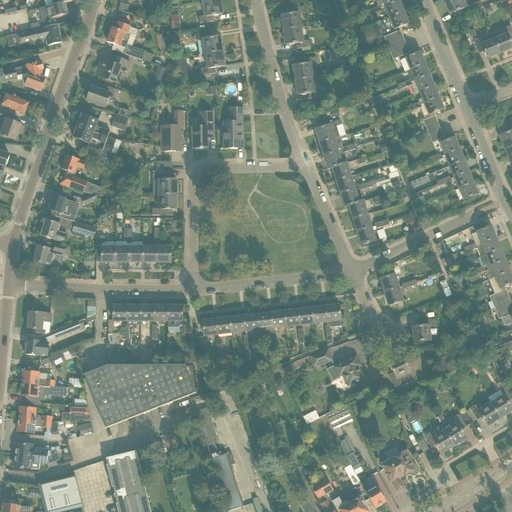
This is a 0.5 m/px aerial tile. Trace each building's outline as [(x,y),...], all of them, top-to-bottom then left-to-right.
[(72,1),(71,0),(52,0),(53,5),(40,9),(72,1)] [(222,14),(221,14),(218,0),(217,0),(202,3),(204,17),(198,17),(199,24),(213,22),(212,16),(222,14)] [(450,14),(466,8),(462,0),(445,0),(450,13),(449,14),(450,14)] [(72,1),(40,9),(43,24),(44,27),(56,24),(55,18),(56,18),(68,15),(65,4),(65,3),(66,3),(72,2),(72,1)] [(388,19),(403,13),(398,1),(384,7),(385,11),(388,19)] [(480,1),(467,7),(470,12),(482,7),(480,1)] [(120,9),(128,11),(129,4),(121,3),(120,9)] [(385,11),(384,7),(383,5),(377,7),(375,8),(377,14),(385,11)] [(298,13),(304,12),(304,7),(301,7),(291,8),(292,14),(281,16),(282,16),(284,30),(300,28),(298,13)] [(369,17),(377,14),(375,8),(367,12),(369,17)] [(408,23),(407,24),(403,13),(388,19),(393,30),(408,24),(408,23)] [(179,15),(171,16),(171,29),(180,28),(179,15)] [(133,29),(128,27),(118,23),(116,30),(112,28),(107,42),(120,47),(125,48),(123,54),(133,57),(143,61),(146,52),(127,45),(133,29)] [(47,47),(62,43),(58,25),(43,29),(16,35),(18,47),(45,40),(47,47)] [(511,45),(510,41),(511,39),(511,30),(510,26),(505,28),(507,35),(495,40),(494,40),(500,53),(511,47),(511,45)] [(309,42),(302,43),(300,28),(284,30),(286,44),(285,44),(285,45),(296,43),(297,49),(310,47),(309,42)] [(471,38),(477,36),(474,29),(469,32),(471,38)] [(391,41),(402,36),(400,31),(389,35),(391,41)] [(220,37),(209,39),(208,33),(195,35),(196,42),(198,42),(198,46),(202,46),(203,55),(221,52),(219,38),(220,37)] [(494,40),(495,40),(492,33),(474,41),(479,54),(484,51),(487,59),(488,58),(500,53),(494,40)] [(171,43),(175,39),(171,34),(169,36),(168,35),(166,37),(171,43)] [(394,47),(391,41),(389,35),(383,38),(388,49),(394,47)] [(394,47),(405,42),(402,36),(391,41),(394,47)] [(396,52),(407,47),(405,42),(394,47),(396,52)] [(398,58),(396,52),(394,47),(388,49),(393,60),(398,58)] [(398,58),(409,53),(407,47),(396,52),(398,58)] [(224,66),(223,66),(221,52),(203,55),(205,68),(200,69),(202,76),(215,74),(214,68),(224,66)] [(419,53),(420,53),(419,53),(400,61),(404,72),(424,64),(419,53)] [(185,57),(174,59),(184,82),(187,81),(187,76),(188,76),(185,57)] [(310,64),(317,63),(316,57),(302,59),(303,65),(293,66),(293,67),(294,66),(296,81),(312,78),(310,64)] [(130,63),(124,61),(115,58),(113,64),(101,60),(100,62),(103,63),(98,77),(116,83),(120,72),(126,74),(130,63)] [(41,71),(43,70),(41,62),(26,66),(25,64),(23,65),(24,67),(3,72),(1,65),(0,64),(0,85),(28,77),(29,78),(26,87),(40,92),(45,79),(43,78),(41,71)] [(168,64),(167,66),(168,69),(171,71),(173,70),(175,67),(174,64),(171,63),(168,64)] [(411,82),(428,75),(424,64),(404,72),(405,73),(407,72),(410,80),(411,82)] [(158,67),(155,74),(163,77),(165,70),(158,67)] [(412,95),(433,87),(428,75),(411,82),(410,80),(403,83),(405,88),(409,87),(412,95)] [(321,92),(315,93),(312,78),(296,81),(298,95),(297,95),(308,94),(309,100),(321,98),(321,92)] [(420,105),(437,98),(433,87),(412,95),(413,96),(419,93),(421,99),(418,100),(419,103),(420,105)] [(110,94),(99,90),(91,88),(86,101),(105,108),(110,94)] [(14,96),(14,97),(6,94),(2,106),(24,114),(29,102),(16,97),(16,96),(14,96)] [(376,97),(371,99),(375,108),(380,106),(376,97)] [(442,109),(437,98),(420,105),(419,103),(413,105),(415,110),(419,108),(423,117),(443,109),(442,109)] [(221,129),(221,134),(223,137),(223,149),(237,149),(243,148),(243,135),(243,133),(243,131),(243,116),(243,108),(233,108),(228,108),(228,123),(223,123),(223,129),(221,129)] [(128,118),(129,112),(119,109),(117,116),(128,118)] [(173,126),(161,126),(161,142),(161,152),(175,152),(181,152),(181,148),(181,138),(181,128),(183,127),(183,111),(172,111),(173,126)] [(199,126),(193,126),(193,149),(207,149),(209,149),(209,140),(213,140),(213,131),(213,113),(203,113),(199,113),(199,126)] [(99,121),(91,118),(82,115),(77,126),(107,138),(109,132),(97,126),(99,121)] [(128,118),(117,116),(115,115),(111,128),(124,133),(129,119),(128,118)] [(425,126),(437,122),(435,116),(423,121),(425,126)] [(20,126),(11,122),(3,120),(0,121),(0,135),(5,138),(6,137),(15,140),(18,133),(21,135),(23,129),(22,129),(20,128),(20,126)] [(336,127),(341,126),(339,121),(328,124),(328,126),(315,130),(316,130),(320,143),(339,137),(336,127)] [(428,132),(439,127),(437,122),(425,126),(428,132)] [(511,124),(507,127),(509,132),(499,136),(500,137),(501,136),(506,150),(511,147),(511,124)] [(107,138),(77,126),(73,138),(90,145),(91,140),(104,145),(102,150),(99,149),(99,152),(87,148),(85,154),(109,160),(115,141),(107,138)] [(430,138),(442,133),(439,127),(428,132),(430,138)] [(432,143),(444,138),(442,133),(430,138),(432,143)] [(354,145),(342,148),(339,137),(320,143),(324,156),(355,146),(354,145)] [(454,139),(454,138),(440,144),(445,155),(458,149),(454,139)] [(0,152),(0,146),(1,144),(0,143),(0,165),(5,167),(9,156),(0,152)] [(386,145),(379,147),(381,153),(388,151),(386,145)] [(344,153),(356,150),(355,146),(324,156),(328,169),(347,163),(344,153)] [(450,166),(463,161),(458,149),(445,155),(450,166)] [(65,171),(60,185),(69,188),(83,193),(89,195),(94,193),(103,189),(87,182),(73,177),(77,168),(83,170),(86,163),(76,159),(66,156),(61,170),(65,171)] [(454,178),(467,172),(463,161),(450,166),(454,178)] [(337,181),(354,176),(350,163),(347,164),(347,163),(328,169),(328,170),(333,168),(337,181)] [(459,189),(472,183),(467,172),(454,178),(459,189)] [(176,180),(166,180),(166,174),(151,174),(152,181),(157,181),(158,195),(175,195),(175,181),(176,181),(176,180)] [(351,177),(354,176),(337,181),(341,194),(355,190),(351,177)] [(438,187),(446,184),(444,179),(436,182),(438,187)] [(359,191),(372,187),(371,182),(357,187),(359,191)] [(477,194),(472,183),(459,189),(463,200),(477,194)] [(363,201),(358,202),(355,190),(341,194),(345,207),(344,207),(363,202),(363,201)] [(89,195),(81,199),(84,206),(98,200),(94,193),(89,195)] [(176,209),(175,209),(175,195),(158,195),(158,209),(152,209),(152,216),(173,216),(173,213),(172,213),(172,210),(176,210),(176,209)] [(53,196),(48,210),(52,212),(50,216),(74,222),(79,204),(72,201),(53,196)] [(353,219),(367,215),(363,202),(344,207),(344,208),(349,206),(353,219)] [(357,232),(371,228),(367,215),(353,219),(357,232)] [(410,233),(420,230),(415,215),(404,219),(410,233)] [(56,232),(59,224),(45,220),(41,236),(54,240),(64,243),(66,235),(56,232)] [(375,229),(389,225),(388,220),(374,225),(375,229)] [(92,238),(94,229),(75,223),(72,232),(71,235),(83,238),(84,235),(92,238)] [(490,228),(491,227),(471,235),(475,244),(475,246),(494,238),(490,228)] [(377,232),(373,234),(371,228),(357,232),(361,245),(379,240),(377,232)] [(132,244),(132,236),(127,236),(127,242),(116,242),(116,247),(115,247),(115,262),(129,262),(129,247),(129,244),(132,244)] [(479,258),(499,250),(494,238),(475,246),(475,244),(469,246),(471,251),(475,249),(479,258)] [(67,249),(67,248),(53,244),(51,252),(68,256),(70,250),(67,249)] [(34,262),(32,268),(34,269),(42,272),(43,270),(45,264),(53,267),(60,269),(63,257),(56,255),(50,253),(51,250),(47,249),(37,246),(33,261),(34,262)] [(96,250),(96,262),(101,262),(101,263),(102,263),(102,262),(115,262),(115,247),(102,247),(101,247),(101,250),(96,250)] [(143,247),(129,247),(129,262),(143,262),(143,248),(143,247)] [(156,262),(156,248),(143,248),(143,262),(156,262)] [(170,248),(160,248),(156,248),(156,262),(170,262),(170,263),(170,248)] [(483,269),(504,261),(499,250),(479,258),(482,267),(483,269)] [(488,280),(508,272),(504,261),(483,269),(482,267),(477,269),(479,274),(484,272),(488,280)] [(511,281),(508,272),(488,280),(492,292),(504,287),(511,283),(511,281)] [(398,288),(397,284),(394,275),(380,279),(380,280),(381,280),(385,292),(398,288)] [(496,301),(508,296),(504,287),(492,292),(493,295),(496,301)] [(388,306),(403,301),(398,288),(385,292),(389,305),(388,306)] [(498,307),(496,301),(493,295),(489,297),(494,308),(498,307)] [(498,307),(510,302),(508,296),(496,301),(498,307)] [(95,315),(96,301),(89,301),(89,307),(87,307),(87,319),(87,318),(95,315)] [(500,312),(511,307),(511,305),(510,302),(498,307),(500,312)] [(329,328),(341,327),(339,306),(338,306),(338,307),(325,308),(327,324),(327,326),(325,327),(326,336),(330,335),(329,328)] [(127,307),(113,307),(113,323),(126,323),(127,323),(127,307)] [(140,323),(140,307),(127,307),(127,323),(126,323),(126,326),(124,326),(124,333),(129,333),(129,326),(140,326),(140,323)] [(140,323),(154,323),(154,307),(140,307),(140,323)] [(167,328),(168,328),(168,307),(154,307),(154,323),(167,323),(167,328)] [(182,323),(182,317),(182,307),(181,307),(168,307),(168,328),(179,328),(179,333),(184,333),(184,326),(181,326),(181,323),(182,323)] [(503,318),(500,312),(498,307),(494,308),(498,320),(503,318)] [(504,318),(511,314),(511,307),(500,312),(503,318),(504,318)] [(327,324),(325,308),(312,310),(313,325),(327,324)] [(300,327),(313,325),(312,310),(298,311),(300,327)] [(286,328),(300,327),(298,311),(284,313),(286,328)] [(29,312),(27,329),(29,329),(29,335),(42,336),(45,335),(45,334),(45,331),(43,330),(43,324),(49,324),(51,314),(29,312)] [(272,330),(286,328),(284,313),(271,314),(272,330)] [(272,330),(271,314),(257,316),(259,336),(270,334),(273,334),(273,333),(272,330)] [(259,336),(257,316),(243,318),(245,333),(258,331),(259,336)] [(231,335),(245,333),(243,318),(230,319),(231,335)] [(218,336),(231,335),(230,319),(216,321),(218,336)] [(429,327),(436,327),(436,319),(422,321),(422,326),(412,327),(412,328),(413,328),(414,342),(413,342),(431,341),(429,327)] [(204,338),(218,336),(216,321),(203,322),(202,322),(204,338)] [(49,333),(45,334),(48,342),(71,333),(68,325),(49,333)] [(43,343),(36,342),(26,341),(25,355),(47,357),(48,345),(42,345),(43,343)] [(313,369),(333,361),(328,349),(309,357),(313,369)] [(61,352),(48,357),(52,366),(65,360),(61,352)] [(332,367),(326,370),(332,382),(338,379),(342,377),(347,388),(355,383),(364,379),(358,368),(356,364),(359,362),(356,356),(347,360),(332,368),(332,367)] [(411,373),(407,366),(403,357),(402,357),(402,358),(390,364),(389,363),(393,373),(388,375),(394,387),(401,384),(398,379),(411,373)] [(475,365),(469,368),(472,373),(478,370),(475,365)] [(106,427),(194,393),(184,368),(108,368),(86,376),(106,427)] [(23,372),(22,384),(55,387),(55,381),(51,381),(39,380),(40,374),(33,373),(23,372)] [(81,386),(80,379),(71,379),(71,387),(81,386)] [(22,384),(21,396),(25,396),(25,402),(36,403),(40,404),(40,400),(45,400),(45,396),(66,397),(67,393),(70,393),(70,388),(55,387),(22,384)] [(511,399),(507,390),(505,387),(500,390),(503,396),(491,404),(499,418),(511,410),(511,411),(511,410),(507,402),(511,399)] [(421,398),(411,403),(415,409),(424,404),(426,403),(423,397),(421,398)] [(408,419),(415,415),(409,404),(403,407),(408,419)] [(487,425),(499,418),(491,404),(478,412),(475,406),(470,409),(477,420),(482,417),(487,426),(488,426),(487,425)] [(345,405),(325,415),(333,433),(353,423),(345,405)] [(89,408),(73,407),(72,422),(91,421),(89,408)] [(36,409),(30,409),(20,408),(19,420),(51,423),(52,417),(36,416),(36,409)] [(466,427),(461,418),(459,415),(448,422),(451,427),(444,431),(453,446),(466,438),(466,439),(467,439),(461,430),(466,427)] [(51,423),(19,420),(18,432),(34,433),(35,428),(51,430),(51,423)] [(441,453),(453,446),(444,431),(433,438),(429,433),(424,436),(431,448),(436,445),(441,454),(442,454),(441,453)] [(424,452),(430,449),(423,436),(417,440),(424,452)] [(16,444),(15,456),(31,457),(40,458),(41,457),(48,457),(48,451),(40,450),(41,446),(33,445),(26,445),(16,444)] [(414,466),(410,460),(412,459),(406,450),(399,454),(395,447),(384,454),(388,461),(380,465),(396,492),(404,487),(399,479),(400,479),(399,477),(403,474),(404,476),(409,473),(411,474),(412,474),(413,475),(414,474),(415,474),(416,474),(416,473),(417,472),(417,471),(417,470),(417,469),(417,468),(415,465),(414,466)] [(150,511),(136,452),(106,459),(107,465),(106,466),(112,488),(113,488),(115,494),(114,495),(114,498),(116,497),(117,504),(116,504),(117,511),(150,511)] [(69,453),(63,455),(65,463),(71,461),(69,453)] [(353,453),(346,457),(354,471),(360,467),(361,467),(353,453)] [(244,507),(241,497),(227,454),(211,459),(228,511),(244,507)] [(354,471),(346,457),(345,455),(338,458),(354,486),(360,483),(356,475),(354,471)] [(15,456),(14,468),(16,468),(30,469),(39,470),(39,464),(39,462),(47,462),(48,457),(41,457),(40,458),(31,457),(15,456)] [(360,467),(354,471),(356,475),(363,472),(360,467)] [(325,495),(332,491),(322,473),(316,476),(317,478),(325,495)] [(75,475),(38,484),(44,511),(62,511),(83,507),(75,475)] [(371,489),(365,493),(369,500),(374,508),(376,508),(381,505),(381,504),(385,502),(379,491),(380,490),(375,481),(372,477),(366,481),(371,489)] [(317,478),(310,482),(312,486),(311,487),(321,504),(327,500),(328,500),(327,498),(325,495),(317,478)] [(353,499),(348,502),(353,511),(367,511),(362,503),(364,502),(359,493),(356,488),(349,492),(353,499)] [(258,511),(263,511),(260,497),(255,498),(258,511)] [(338,497),(331,501),(332,502),(335,508),(337,511),(353,511),(348,502),(343,505),(339,498),(338,497)] [(327,500),(321,504),(325,511),(333,511),(327,501),(327,500)] [(304,511),(312,511),(308,501),(301,504),(304,511)]
